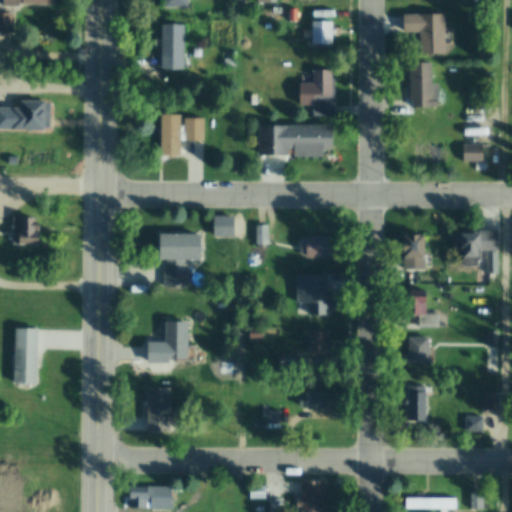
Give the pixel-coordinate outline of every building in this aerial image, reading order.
[(272,7),(282,6),(282,14),(272,14),(272,7)] [(0,13),(12,13),(12,32),(0,32),(0,13)] [(447,13),(449,55),(424,56),(423,31),(407,31),(407,15),(447,13)] [(314,21),(334,21),(334,43),(314,43),(314,21)] [(163,25),(184,25),(185,69),(163,69),(163,25)] [(433,61),(433,97),(431,97),(431,107),(412,107),(412,61),(433,61)] [(301,82),(314,82),(314,69),(333,69),(333,78),(336,78),(336,115),(314,115),(314,105),(301,105),(301,82)] [(250,94),(258,94),(258,104),(250,104),(250,94)] [(45,103),(51,103),(51,127),(45,127),(45,130),(0,130),(0,108),(22,108),(22,101),(45,101),(45,103)] [(181,114),(182,154),(162,154),(162,114),(181,114)] [(205,117),(205,140),(187,140),(187,117),(205,117)] [(335,124),(335,148),(324,148),(324,156),(297,156),(296,148),(289,148),(289,153),(260,154),(260,124),(335,124)] [(464,143),(485,143),(485,161),(464,161),(464,143)] [(476,162),(487,162),(487,170),(476,170),(476,162)] [(12,217),(36,217),(36,231),(39,231),(40,243),(12,243),(12,217)] [(267,226),(267,243),(255,243),(255,226),(267,226)] [(500,232),(500,250),(482,250),(482,266),(465,266),(465,250),(455,250),(455,232),(500,232)] [(184,260),(184,264),(187,264),(188,288),(163,288),(163,264),(166,264),(166,260),(161,260),(161,234),(203,234),(203,260),(184,260)] [(429,234),(429,257),(425,257),(425,269),(404,269),(404,234),(429,234)] [(306,243),(306,236),(329,236),(329,258),(306,258),(306,250),(302,250),(302,243),(306,243)] [(296,274),(331,274),(332,306),(327,306),(327,314),(309,314),(309,303),(296,303),(296,274)] [(431,291),(431,314),(439,314),(439,327),(419,327),(419,304),(407,304),(407,291),(431,291)] [(149,342),(166,342),(166,322),(188,322),(188,359),(170,359),(170,363),(149,363),(149,342)] [(16,328),(38,329),(37,384),(15,384),(16,328)] [(247,329),(261,329),(261,339),(247,339),(247,329)] [(328,331),(328,352),(308,353),(308,331),(328,331)] [(487,332),(499,332),(499,346),(488,347),(487,332)] [(430,338),(430,362),(411,362),(411,338),(430,338)] [(296,357),(296,370),(277,370),(277,357),(296,357)] [(221,360),(227,364),(222,372),(215,367),(221,360)] [(483,385),(493,385),(493,399),(483,399),(483,385)] [(427,387),(427,422),(409,422),(409,387),(427,387)] [(148,388),(170,388),(171,432),(148,432),(148,388)] [(299,397),(305,397),(305,393),(327,393),(327,407),(319,407),(319,411),(313,411),(313,407),(305,407),(305,406),(299,406),(299,397)] [(261,411),(279,411),(279,422),(261,422),(261,411)] [(298,499),(302,499),(302,481),(325,481),(325,511),(302,511),(302,508),(298,508),(298,499)] [(266,499),(250,499),(250,485),(266,485),(266,499)] [(130,487),(172,487),(172,508),(130,508),(130,487)] [(470,491),(485,491),(485,509),(470,509),(470,491)] [(458,498),(458,510),(449,510),(449,511),(438,511),(438,510),(407,510),(407,499),(458,498)] [(281,500),(281,511),(270,511),(270,500),(281,500)]
